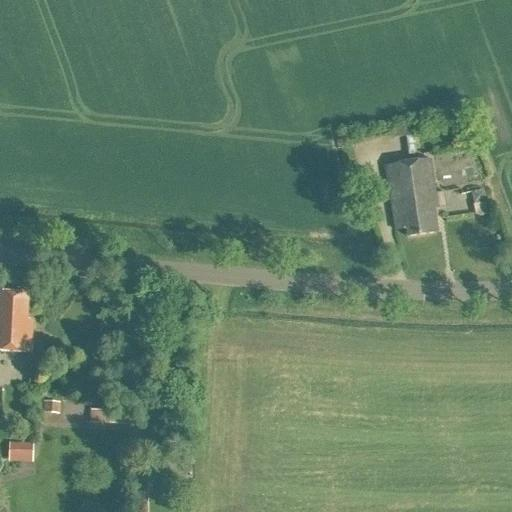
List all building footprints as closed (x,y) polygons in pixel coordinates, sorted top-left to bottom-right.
[(416,127),(392,129),(393,139),(417,137),(416,127)] [(434,195),(429,161),(385,168),(395,232),(405,230),(407,239),(437,235),(433,211),(445,209),(443,193),(434,195)] [(27,297),(0,295),(0,353),(30,355),(31,323),(26,323),(27,297)] [(43,403),(43,415),(59,415),(59,404),(43,403)] [(91,411),(90,424),(128,426),(128,413),(91,411)] [(12,445),(11,459),(32,460),(33,446),(12,445)]
